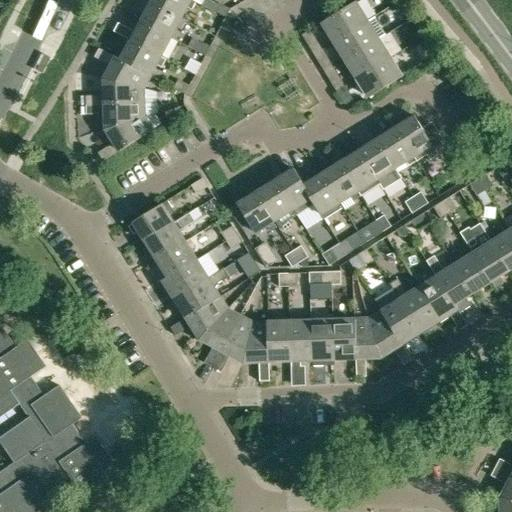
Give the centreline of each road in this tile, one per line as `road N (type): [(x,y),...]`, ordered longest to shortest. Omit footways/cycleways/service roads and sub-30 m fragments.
road 1 (residential): [(193,407),(216,398),(375,391),(511,310)]
road 2 (residential): [(83,231),(261,118),(283,148),(344,127)]
road 3 (residential): [(253,507),(440,496),(457,511)]
road 4 (residential): [(193,407),(83,231)]
road 5 (residential): [(451,131),(426,93),(410,88),(344,127)]
road 6 (residential): [(344,127),(279,21)]
